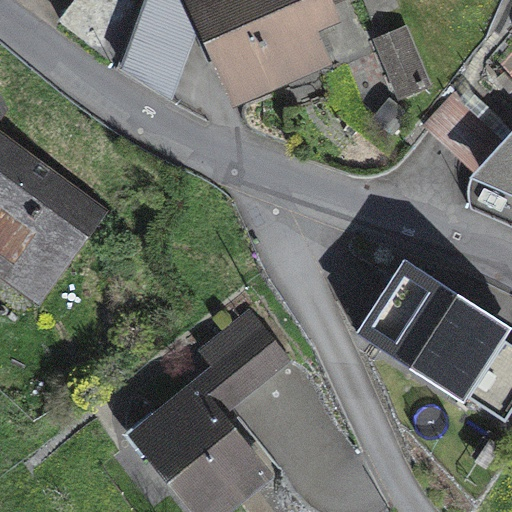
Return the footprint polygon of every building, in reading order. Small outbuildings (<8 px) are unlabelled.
[(142,0),(198,123),(358,60),(325,0),(142,0)] [(111,214),(0,135),(0,278),(41,309),(111,214)] [(511,138),(473,183),(511,199),(511,138)] [(511,332),(407,264),(356,342),(466,411),(470,404),(511,430),(511,346),(506,342),(511,332)] [(290,360),(249,307),(198,347),(209,361),(130,422),(199,511),(218,511),(274,470),(227,409),(290,360)]
